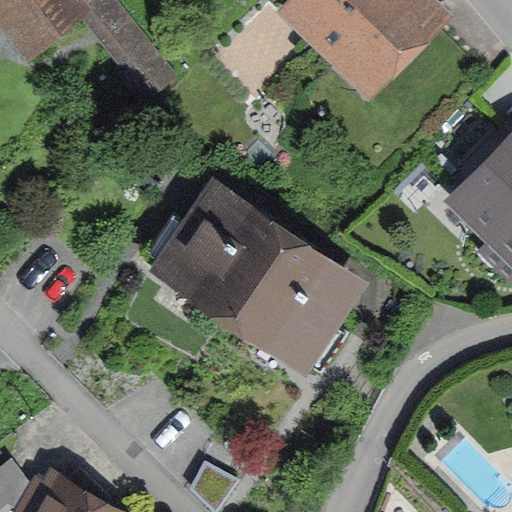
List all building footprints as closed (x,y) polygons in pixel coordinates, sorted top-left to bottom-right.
[(89,0),(0,0),(0,69),(29,95),(102,14),(89,0)] [(437,0),(307,0),(290,17),(383,101),(457,20),(437,0)] [(511,142),(457,202),(511,252),(511,142)] [(217,189),(166,263),(234,309),(285,235),(217,189)] [(285,235),(234,309),(302,356),(353,281),(285,235)] [(137,511),(53,469),(31,511),(137,511)]
